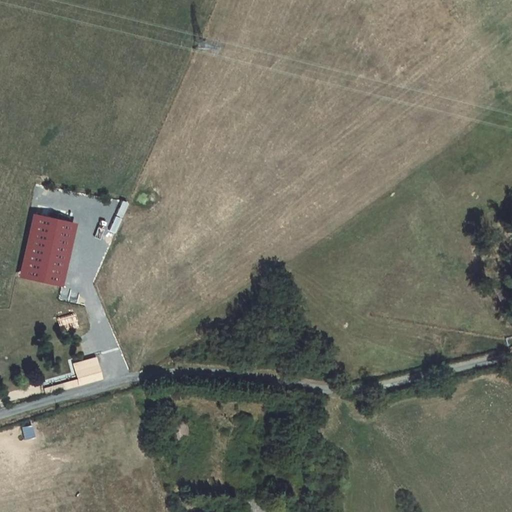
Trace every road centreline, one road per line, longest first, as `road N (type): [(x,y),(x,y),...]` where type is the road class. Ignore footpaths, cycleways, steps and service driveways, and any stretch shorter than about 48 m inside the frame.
road 1 (track): [(220,371),(352,390),(511,355)]
road 2 (unclassified): [(0,415),(173,371),(220,371)]
